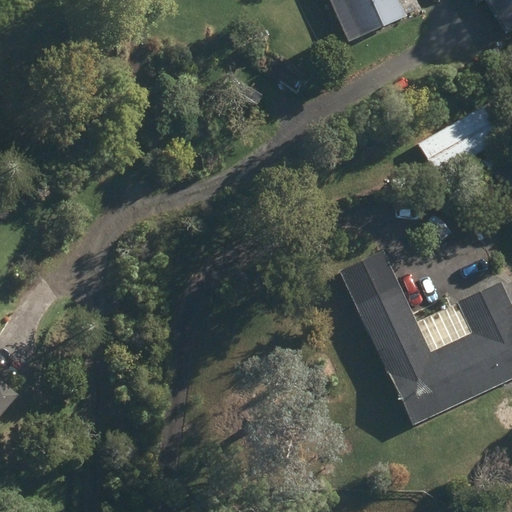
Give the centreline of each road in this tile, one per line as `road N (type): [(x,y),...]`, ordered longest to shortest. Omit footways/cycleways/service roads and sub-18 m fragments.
road 1 (track): [(90,511),(95,298),(107,237),(142,211),(191,198),(257,159),(322,106),(429,41),(443,19),(440,0)]
road 2 (track): [(161,511),(176,357),(215,273),(271,237),(340,215),(417,214),(475,240)]
road 3 (track): [(4,356),(60,274),(107,237),(128,150),(138,0)]
